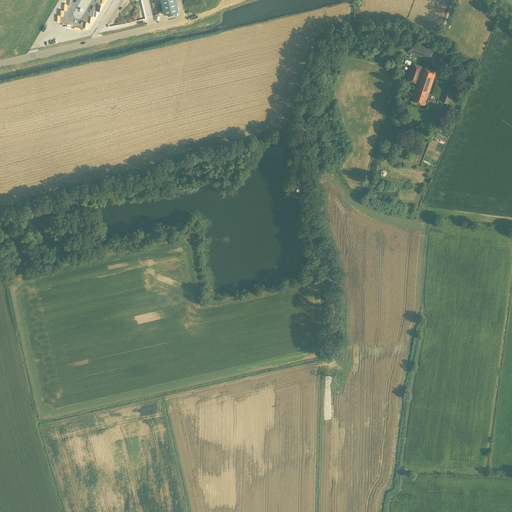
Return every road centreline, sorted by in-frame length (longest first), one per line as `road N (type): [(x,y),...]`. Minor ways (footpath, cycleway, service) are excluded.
road 1 (unclassified): [(6,352),(374,262),(415,264)]
road 2 (track): [(309,156),(307,125),(0,206)]
road 3 (unclassified): [(415,264),(382,511)]
road 4 (track): [(439,38),(389,24),(342,33),(314,89),(307,125)]
road 5 (unclassified): [(186,19),(0,63)]
road 6 (unclassified): [(477,85),(420,227),(415,264)]
road 7 (unclassified): [(53,511),(6,352)]
